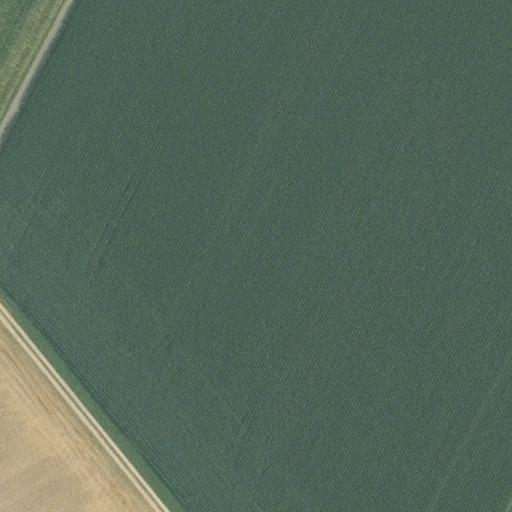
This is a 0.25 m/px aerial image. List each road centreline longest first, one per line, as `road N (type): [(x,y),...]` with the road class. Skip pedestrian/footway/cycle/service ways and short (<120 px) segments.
road 1 (track): [(0,317),(157,511)]
road 2 (track): [(0,139),(72,0)]
